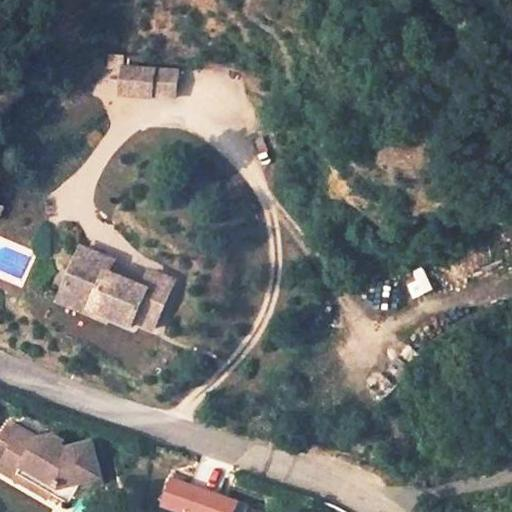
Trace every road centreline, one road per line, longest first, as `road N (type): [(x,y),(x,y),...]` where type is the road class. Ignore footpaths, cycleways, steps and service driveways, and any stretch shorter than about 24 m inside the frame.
road 1 (residential): [(0,364),(388,510)]
road 2 (residential): [(388,510),(403,495),(511,465)]
